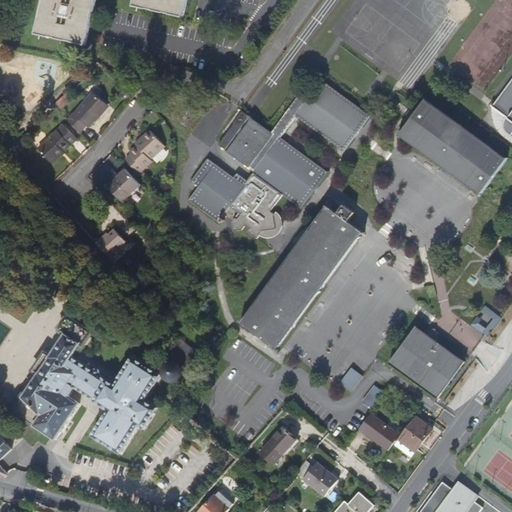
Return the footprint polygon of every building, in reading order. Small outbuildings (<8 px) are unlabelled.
[(44,0),(37,33),(87,44),(97,0),(44,0)] [(136,0),(135,5),(185,16),(188,0),(136,0)] [(511,70),(488,103),(502,113),(500,119),(501,125),(507,132),(511,135),(511,70)] [(324,166),(276,132),(291,111),(339,145),(367,108),(318,71),(305,88),(299,83),(267,126),(238,106),(214,138),(250,164),(243,173),(234,167),(230,172),(204,153),(187,175),(194,180),(185,194),(214,215),(225,201),(236,208),(233,212),(231,211),(227,216),(229,225),(238,224),(241,220),(245,223),(243,226),(253,232),(256,228),(258,225),(271,223),(269,210),(270,209),(266,205),(278,188),(298,203),(324,166)] [(421,94),(395,129),(475,189),(501,154),(502,153),(421,94)] [(99,121),(98,120),(109,110),(96,95),(67,120),(80,135),(87,129),(89,130),(99,121)] [(502,113),(488,103),(488,108),(489,118),(494,127),(499,133),(511,142),(511,135),(507,132),(501,125),(500,119),(502,113)] [(101,123),(112,113),(109,110),(98,120),(99,121),(101,123)] [(63,153),(77,141),(63,127),(38,150),(50,163),(62,152),(63,153)] [(142,169),(163,151),(149,135),(143,141),(145,143),(138,148),(130,156),(131,157),(125,162),(138,177),(144,172),(142,169)] [(53,166),(65,155),(63,153),(62,152),(50,163),(53,166)] [(121,204),(139,188),(125,172),(118,179),(120,181),(108,191),(121,204)] [(108,191),(120,181),(118,179),(106,189),(108,191)] [(268,343),(354,226),(320,200),(233,317),(268,343)] [(258,225),(256,228),(266,239),(271,241),(275,240),(279,238),(282,236),(284,233),(285,230),(286,226),(286,222),(284,218),(282,215),(280,213),(270,209),(269,210),(271,223),(258,225)] [(106,259),(124,244),(112,231),(103,239),(101,237),(93,244),(106,259)] [(122,272),(131,264),(126,258),(117,266),(122,272)] [(486,304),(472,323),(488,335),(502,316),(486,304)] [(75,388),(109,410),(93,435),(121,453),(139,425),(144,429),(157,408),(145,400),(162,375),(133,357),(116,385),(74,358),(82,345),(85,347),(95,332),(68,315),(58,331),(65,335),(50,358),(45,354),(34,372),(38,375),(14,413),(58,441),(81,404),(70,397),(64,393),(70,384),(75,388)] [(435,396),(461,359),(430,336),(433,332),(431,322),(419,325),(418,327),(412,323),(386,360),(435,396)] [(183,373),(197,356),(179,341),(166,356),(175,364),(172,364),(171,364),(169,365),(168,367),(167,368),(166,370),(166,371),(166,373),(167,375),(168,376),(169,377),(170,378),(172,379),(173,379),(175,379),(176,379),(178,378),(179,378),(180,376),(181,374),(182,372),(183,373)] [(352,368),(339,384),(350,393),(362,376),(352,368)] [(70,384),(64,393),(70,397),(75,388),(70,384)] [(373,411),(385,394),(374,386),(362,402),(373,411)] [(388,451),(399,435),(371,414),(359,430),(388,451)] [(413,456),(433,429),(415,416),(391,449),(408,461),(411,455),(413,456)] [(262,452),(275,464),(299,439),(285,427),(262,452)] [(0,460),(12,449),(2,437),(0,438),(0,437),(0,476),(5,478),(9,474),(0,465),(0,460)] [(296,473),(305,480),(316,467),(307,460),(296,473)] [(305,480),(326,497),(340,481),(319,463),(316,467),(305,480)] [(280,494),(267,482),(264,485),(277,497),(280,494)] [(479,511),(483,508),(474,502),(479,496),(460,483),(455,491),(443,483),(421,511),(479,511)] [(217,495),(231,508),(234,504),(220,492),(217,495)] [(369,511),(374,507),(359,494),(348,507),(344,504),(336,511),(369,511)] [(227,511),(231,508),(217,495),(216,495),(200,511),(227,511)]
